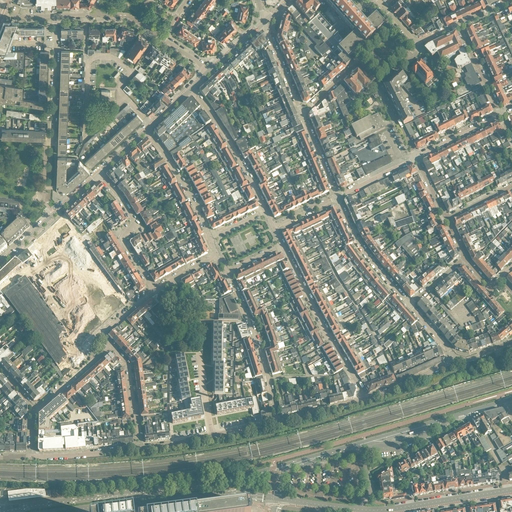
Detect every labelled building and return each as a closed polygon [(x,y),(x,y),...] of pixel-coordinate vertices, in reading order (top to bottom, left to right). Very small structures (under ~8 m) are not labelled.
[(89,8),(91,6),(91,5),(92,4),(92,3),(93,2),(90,0),(87,0),(87,1),(84,1),(84,0),(79,0),(79,6),(86,6),(87,7),(87,8),(87,9),(88,9),(89,9),(89,8)] [(208,0),(203,0),(202,3),(209,8),(211,10),(215,5),(213,3),(208,0)] [(301,3),(300,1),(299,1),(299,2),(296,5),(295,5),(309,20),(314,16),(310,13),(313,10),(312,9),(313,8),(315,11),(320,7),(313,0),(308,0),(307,1),(305,0),(304,0),(304,1),(301,3)] [(375,36),(374,35),(385,25),(376,15),(366,23),(366,24),(347,3),(349,0),(322,0),(328,6),(331,10),(335,14),(336,12),(353,31),(343,39),(338,34),(337,33),(334,35),(332,33),(332,32),(329,29),(332,27),(319,13),(307,24),(336,56),(340,61),(340,62),(345,68),(351,62),(350,61),(349,60),(348,58),(364,44),(365,45),(375,36)] [(402,6),(406,3),(404,3),(401,0),(398,0),(395,3),(393,5),(391,6),(395,11),(402,5),(402,6)] [(396,12),(401,17),(410,9),(407,6),(407,4),(409,4),(410,2),(408,0),(406,3),(402,6),(396,12)] [(459,8),(463,15),(467,13),(460,0),(459,0),(458,1),(461,7),(459,8)] [(460,0),(467,13),(472,11),(468,4),(466,5),(464,0),(460,0)] [(467,0),(468,4),(472,11),(476,9),(471,0),(467,0)] [(471,0),(476,9),(481,7),(477,0),(476,0),(475,0),(471,0)] [(209,8),(202,3),(198,7),(205,13),(209,8)] [(452,4),(458,17),(463,15),(459,8),(457,9),(454,3),(452,4)] [(248,6),(239,4),(238,7),(240,7),(238,12),(246,14),(247,13),(248,11),(247,10),(248,6)] [(441,17),(444,24),(449,22),(443,8),(442,6),(440,4),(438,5),(443,16),(441,17)] [(450,12),(454,19),(458,17),(452,4),(449,5),(452,11),(450,12)] [(195,12),(202,18),(204,15),(206,16),(207,14),(205,13),(198,7),(195,12)] [(443,8),(449,22),(454,19),(450,12),(448,13),(445,7),(443,8)] [(287,13),(300,26),(304,23),(292,8),(287,13)] [(410,9),(401,17),(408,24),(414,18),(416,17),(412,12),(414,10),(412,8),(410,9)] [(195,12),(193,11),(187,18),(198,26),(199,24),(199,21),(202,18),(195,12)] [(246,15),(246,14),(238,12),(237,18),(236,17),(236,20),(245,22),(246,18),(247,16),(246,15)] [(291,24),(292,21),(285,14),(282,17),(281,22),(291,24)] [(433,14),(430,15),(432,20),(436,27),(438,26),(439,26),(442,24),(438,15),(434,16),(433,14)] [(415,19),(409,25),(412,29),(422,20),(424,19),(423,17),(419,19),(417,21),(415,19)] [(412,29),(416,33),(422,27),(420,25),(423,23),(427,20),(426,18),(424,19),(422,20),(412,29)] [(229,25),(226,28),(232,34),(233,34),(235,33),(235,32),(235,31),(237,29),(236,29),(238,27),(232,20),(228,24),(229,25)] [(7,52),(13,35),(18,35),(18,34),(18,26),(18,27),(16,27),(19,21),(18,21),(13,21),(12,21),(9,21),(4,21),(0,30),(0,52),(2,53),(2,52),(7,52)] [(281,22),(279,27),(294,31),(295,28),(290,27),(291,24),(281,22)] [(422,27),(416,33),(418,35),(418,36),(419,36),(420,35),(426,32),(427,32),(434,29),(431,23),(426,27),(425,25),(422,27)] [(184,38),(189,31),(186,29),(187,27),(185,26),(183,25),(177,33),(180,36),(182,38),(183,37),(184,38)] [(324,44),(310,29),(306,25),(302,29),(304,30),(317,45),(320,48),(324,44)] [(468,34),(481,28),(480,25),(474,28),(473,26),(467,28),(466,30),(468,34)] [(279,27),(278,33),(287,35),(287,32),(293,34),(294,31),(279,27)] [(481,28),(468,34),(470,38),(480,34),(479,32),(484,30),(483,27),(481,28)] [(103,29),(101,29),(102,40),(107,40),(109,41),(109,40),(109,28),(103,28),(103,29)] [(119,31),(118,35),(122,36),(119,45),(121,45),(122,46),(122,45),(123,41),(125,37),(127,29),(122,28),(120,31),(119,31)] [(232,34),(226,28),(222,32),(228,38),(232,34)] [(127,29),(125,37),(129,38),(128,42),(128,43),(130,43),(136,35),(133,34),(133,31),(127,29)] [(220,29),(215,34),(223,42),(225,41),(228,38),(222,32),(220,29)] [(189,31),(184,38),(188,41),(193,34),(189,31)] [(480,34),(470,38),(472,43),(482,39),(486,37),(483,32),(480,34)] [(262,33),(249,45),(255,52),(261,50),(264,47),(267,44),(266,42),(263,34),(262,33)] [(279,46),(287,42),(289,41),(288,37),(286,37),(287,35),(278,33),(276,39),(279,46)] [(426,49),(426,50),(432,57),(437,66),(460,55),(461,57),(458,59),(455,63),(457,68),(462,68),(465,67),(471,64),(457,33),(456,34),(429,46),(426,49)] [(193,34),(188,41),(189,42),(189,43),(191,44),(192,44),(195,46),(201,38),(201,37),(199,36),(198,37),(193,34)] [(138,57),(146,46),(147,47),(147,46),(148,44),(149,44),(149,43),(138,36),(137,36),(138,36),(136,39),(136,38),(136,39),(128,50),(129,50),(125,56),(134,63),(138,57)] [(482,39),(472,43),(474,48),(488,41),(487,38),(483,41),(482,39)] [(480,50),(481,51),(483,55),(496,49),(501,46),(505,45),(503,40),(499,41),(500,44),(495,46),(489,49),(488,47),(483,49),(480,50)] [(478,52),(481,51),(480,50),(483,49),(483,47),(489,44),(488,41),(474,48),(476,51),(478,52)] [(287,42),(279,46),(280,48),(281,48),(282,50),(293,45),(292,43),(288,44),(287,42)] [(299,43),(297,43),(293,45),(282,50),(283,52),(282,53),(283,55),(291,52),(290,49),(297,46),(299,49),(301,48),(299,43)] [(322,57),(326,53),(329,50),(324,44),(320,48),(317,45),(314,48),(322,57)] [(152,45),(145,56),(151,60),(159,50),(158,49),(158,48),(156,47),(155,48),(152,45)] [(243,50),(249,56),(252,54),(255,57),(258,55),(254,51),(249,45),(243,50)] [(483,55),(485,60),(492,56),(496,55),(495,53),(497,51),(496,49),(483,55)] [(158,62),(164,53),(159,50),(151,60),(149,64),(151,66),(155,60),(158,62)] [(243,50),(238,55),(249,67),(251,65),(246,59),(249,56),(243,50)] [(259,58),(256,61),(257,64),(272,58),(270,51),(268,52),(259,56),(259,58)] [(286,60),(298,55),(296,53),(292,54),(291,52),(283,55),(284,58),(285,58),(286,60)] [(171,58),(164,53),(158,62),(161,65),(158,69),(162,71),(163,69),(166,65),(171,58)] [(376,54),(370,61),(376,66),(381,59),(376,54)] [(236,57),(232,60),(238,66),(239,65),(241,68),(243,65),(248,70),(250,68),(249,67),(238,55),(236,57)] [(298,57),(298,55),(286,60),(287,62),(286,63),(287,65),(295,61),(294,59),(298,57)] [(485,60),(487,64),(500,58),(499,55),(493,58),(492,56),(485,60)] [(336,56),(332,60),(342,71),(343,70),(346,68),(345,68),(340,62),(340,61),(336,56)] [(290,70),(308,62),(305,57),(303,58),(299,60),(301,62),(296,64),(295,61),(287,65),(288,67),(289,67),(290,70)] [(165,74),(174,66),(173,65),(175,61),(171,58),(166,65),(163,69),(166,70),(164,73),(165,74)] [(272,58),(257,64),(258,67),(266,64),(267,67),(275,64),(272,58)] [(487,64),(489,69),(496,66),(501,64),(500,61),(502,60),(500,58),(487,64)] [(0,66),(11,67),(24,68),(24,59),(11,59),(10,61),(1,61),(0,61),(0,66)] [(232,60),(228,64),(234,71),(235,70),(238,73),(239,71),(242,74),(243,73),(241,69),(238,66),(232,60)] [(332,60),(330,62),(333,65),(331,66),(338,74),(339,74),(340,73),(340,72),(342,71),(332,60)] [(413,68),(411,70),(416,75),(416,74),(428,87),(432,84),(436,81),(437,82),(439,81),(437,80),(437,79),(426,66),(421,61),(420,62),(419,62),(413,67),(413,68)] [(308,62),(290,70),(291,72),(290,72),(291,75),(300,71),(299,69),(302,67),(302,68),(307,66),(309,65),(308,62)] [(137,63),(134,68),(139,71),(142,73),(145,69),(137,63)] [(224,67),(224,68),(230,74),(231,73),(236,78),(238,77),(237,73),(234,71),(228,64),(224,67)] [(262,76),(277,69),(275,64),(267,67),(268,69),(260,72),(262,76)] [(329,64),(325,68),(334,77),(336,76),(338,75),(338,74),(331,66),(329,64)] [(467,78),(465,80),(467,85),(470,85),(471,88),(477,85),(479,89),(482,87),(471,64),(465,67),(468,73),(465,75),(467,78)] [(489,69),(491,74),(505,67),(504,65),(497,68),(496,66),(489,69)] [(491,74),(493,78),(501,75),(509,71),(507,66),(505,67),(491,74)] [(179,67),(177,69),(179,71),(185,78),(190,74),(189,74),(190,73),(189,72),(188,70),(187,71),(184,67),(181,70),(179,67)] [(334,77),(325,68),(325,67),(323,68),(327,73),(326,74),(331,81),(333,79),(334,77)] [(224,68),(220,71),(229,82),(230,85),(232,90),(236,88),(234,82),(228,76),(229,74),(230,74),(224,68)] [(279,73),(277,69),(262,76),(257,78),(256,79),(257,81),(262,79),(269,76),(270,77),(279,73)] [(493,78),(496,83),(499,81),(503,79),(502,77),(511,72),(511,69),(509,71),(501,75),(493,78)] [(306,70),(292,76),(294,80),(294,81),(302,78),(301,77),(301,76),(307,73),(306,70)] [(317,72),(318,73),(327,84),(329,83),(331,81),(326,74),(324,76),(319,70),(317,72)] [(142,73),(139,71),(135,76),(139,80),(144,75),(142,73)] [(175,72),(173,73),(181,82),(182,81),(182,80),(185,78),(179,71),(177,74),(175,72)] [(216,75),(222,81),(223,81),(224,81),(226,83),(229,89),(230,91),(231,94),(234,93),(232,90),(230,85),(229,82),(220,71),(216,75)] [(343,108),(344,107),(349,103),(349,100),(347,97),(347,94),(348,92),(351,93),(351,92),(356,97),(361,92),(362,93),(363,93),(364,93),(366,93),(366,91),(366,90),(366,89),(365,88),(370,84),(358,71),(332,94),(334,96),(339,107),(340,109),(343,108)] [(386,87),(385,87),(390,97),(394,104),(404,124),(413,120),(402,99),(400,96),(397,88),(401,84),(403,83),(407,79),(401,72),(400,71),(400,72),(398,74),(394,77),(388,83),(388,85),(385,87),(386,87)] [(173,73),(169,77),(171,79),(176,86),(179,83),(180,83),(181,82),(173,73)] [(260,88),(273,82),(281,79),(279,73),(270,77),(270,78),(269,78),(270,80),(259,85),(260,88)] [(327,84),(318,73),(315,75),(320,80),(318,81),(324,87),(325,87),(326,86),(326,85),(327,84)] [(216,75),(213,78),(222,88),(223,91),(224,94),(226,97),(228,96),(226,93),(227,92),(225,89),(224,87),(220,82),(221,81),(222,81),(216,75)] [(140,80),(139,80),(135,76),(131,80),(136,85),(140,80)] [(302,78),(294,81),(296,86),(310,80),(309,77),(302,80),(302,78)] [(213,78),(208,82),(219,95),(222,93),(223,94),(224,94),(223,91),(222,88),(213,78)] [(310,80),(296,86),(298,91),(306,88),(305,86),(317,81),(315,78),(312,79),(310,80)] [(503,79),(499,81),(496,83),(493,84),(492,86),(494,89),(511,81),(510,79),(507,80),(506,78),(503,79)] [(166,80),(164,82),(172,90),(173,89),(174,89),(173,88),(176,86),(171,79),(168,82),(166,80)] [(283,84),(281,79),(273,82),(274,85),(262,90),(263,93),(269,90),(283,84)] [(162,81),(161,82),(164,85),(162,87),(163,89),(162,91),(166,95),(170,91),(171,91),(172,90),(164,82),(163,80),(162,81)] [(511,84),(511,81),(494,89),(496,94),(503,90),(502,88),(509,85),(511,84)] [(219,95),(208,82),(204,86),(213,97),(215,95),(217,97),(219,95)] [(403,83),(401,84),(402,85),(410,94),(411,93),(412,95),(412,96),(416,94),(416,95),(418,94),(412,82),(407,84),(406,86),(404,83),(403,83)] [(0,95),(22,99),(22,87),(11,85),(0,83),(0,95)] [(286,90),(283,84),(269,90),(270,93),(277,90),(278,93),(286,90)] [(207,95),(214,103),(216,102),(215,99),(213,97),(204,86),(200,90),(199,92),(200,92),(205,97),(207,95)] [(496,94),(498,98),(505,95),(508,94),(507,91),(511,90),(511,89),(511,86),(510,87),(503,90),(496,94)] [(159,88),(154,93),(165,103),(170,98),(166,95),(162,91),(159,88)] [(306,88),(298,91),(300,96),(310,92),(314,90),(313,88),(307,90),(306,88)] [(286,90),(278,93),(280,99),(288,95),(286,90)] [(306,103),(310,100),(308,96),(312,95),(310,92),(300,96),(303,102),(306,103)] [(154,93),(151,95),(156,100),(154,102),(160,107),(165,103),(154,93)] [(336,109),(339,107),(334,96),(332,94),(326,99),(328,106),(329,107),(330,111),(334,110),(331,103),(333,102),(336,109)] [(483,94),(480,96),(481,97),(489,114),(492,113),(493,111),(490,105),(488,106),(483,94)] [(511,94),(506,97),(505,95),(498,98),(500,103),(511,97),(511,94)] [(0,101),(23,105),(23,99),(22,99),(0,95),(0,101)] [(290,99),(288,95),(280,99),(271,103),(272,105),(281,101),(282,102),(290,99)] [(145,97),(143,100),(145,102),(155,112),(160,107),(154,102),(152,104),(145,97)] [(481,97),(477,98),(479,102),(480,102),(483,109),(481,110),(484,116),(485,116),(489,114),(481,97)] [(504,107),(510,104),(508,102),(511,100),(511,97),(500,103),(502,106),(504,107)] [(191,98),(187,102),(195,112),(197,114),(202,111),(200,108),(194,100),(192,98),(191,98)] [(23,99),(23,105),(45,108),(45,103),(23,99)] [(275,110),(291,103),(290,99),(282,102),(282,104),(275,107),(262,113),(263,115),(266,114),(275,110)] [(145,102),(140,107),(144,112),(148,116),(149,117),(150,117),(149,117),(150,116),(155,112),(145,102)] [(189,113),(190,115),(195,112),(187,102),(183,105),(189,113)] [(210,105),(215,111),(218,108),(216,102),(214,103),(210,105)] [(285,110),(286,111),(293,108),(291,103),(275,110),(276,113),(285,109),(285,110)] [(476,104),(474,106),(477,112),(480,119),(481,118),(482,118),(483,117),(484,116),(481,110),(479,111),(476,104)] [(190,115),(189,113),(183,105),(177,110),(186,120),(186,119),(191,125),(195,122),(191,116),(190,115)] [(468,105),(465,106),(468,112),(466,113),(468,116),(469,119),(470,122),(472,123),(475,121),(469,108),(468,106),(468,105)] [(318,106),(308,115),(310,120),(324,114),(326,113),(330,111),(329,107),(320,111),(318,106)] [(469,108),(475,121),(480,119),(477,112),(474,106),(470,107),(469,108)] [(238,139),(233,128),(224,107),(221,109),(216,113),(234,141),(238,139)] [(465,122),(469,119),(468,116),(466,112),(464,109),(462,110),(461,107),(458,108),(461,115),(465,122)] [(282,114),(277,116),(278,119),(280,118),(295,112),(293,108),(286,111),(282,113),(282,114)] [(456,109),(454,111),(460,124),(465,122),(458,108),(456,109)] [(7,110),(6,116),(10,117),(21,118),(22,112),(7,110)] [(187,129),(174,141),(180,148),(181,150),(186,147),(184,144),(190,140),(189,138),(193,135),(201,129),(195,122),(191,125),(186,119),(186,120),(177,110),(173,114),(182,123),(187,129)] [(199,117),(206,126),(211,122),(202,111),(197,114),(199,117)] [(456,126),(460,124),(454,111),(451,112),(454,118),(452,119),(456,126)] [(297,116),(295,112),(280,118),(281,121),(288,118),(289,119),(297,116)] [(370,116),(351,126),(357,138),(359,136),(361,140),(385,128),(378,113),(371,117),(370,116)] [(139,124),(143,121),(137,114),(133,118),(139,124)] [(174,131),(169,136),(174,141),(187,129),(182,123),(173,114),(169,118),(178,128),(174,131)] [(324,114),(310,120),(312,125),(313,126),(321,123),(320,123),(320,122),(319,119),(326,117),(324,114)] [(451,128),(456,126),(452,119),(450,120),(447,114),(445,115),(451,128)] [(447,131),(451,128),(445,115),(442,116),(443,118),(441,119),(443,124),(447,131)] [(281,123),(280,123),(281,125),(282,127),(291,123),(291,124),(291,125),(299,122),(299,121),(297,116),(289,119),(281,123)] [(199,117),(194,120),(195,122),(201,129),(206,126),(199,117)] [(135,128),(139,124),(133,118),(129,121),(135,128)] [(165,122),(174,131),(178,128),(169,118),(165,122)] [(442,133),(447,131),(443,124),(441,125),(438,118),(436,120),(442,133)] [(431,122),(436,132),(438,135),(442,133),(436,120),(431,122)] [(125,125),(131,132),(135,128),(129,121),(125,125)] [(321,123),(313,126),(313,127),(315,131),(330,125),(331,125),(334,124),(333,121),(322,125),(321,123),(321,122),(320,123),(321,123)] [(165,122),(161,126),(167,133),(169,136),(174,131),(165,122)] [(289,128),(284,130),(285,131),(286,133),(301,126),(299,122),(291,125),(288,127),(289,128)] [(418,150),(422,148),(414,133),(411,126),(409,123),(405,126),(411,137),(413,136),(416,142),(414,143),(417,149),(418,150)] [(497,124),(493,126),(497,132),(496,133),(501,142),(507,139),(499,124),(497,124)] [(127,135),(131,132),(125,125),(121,129),(127,135)] [(202,134),(200,136),(202,138),(208,134),(208,135),(216,130),(212,125),(201,132),(202,134)] [(331,128),(330,125),(315,131),(317,137),(325,134),(324,131),(331,128)] [(171,145),(172,147),(168,151),(170,154),(180,148),(174,141),(169,136),(167,133),(161,126),(157,129),(167,141),(169,142),(171,145)] [(286,133),(274,138),(275,141),(280,139),(293,133),(294,134),(295,134),(296,135),(303,132),(303,131),(302,128),(301,126),(286,133)] [(494,134),(496,133),(497,132),(493,126),(489,128),(496,142),(498,141),(497,140),(494,134)] [(431,127),(429,128),(435,141),(439,140),(439,139),(439,138),(438,135),(436,132),(434,133),(431,127)] [(431,144),(435,141),(429,128),(426,130),(428,133),(426,133),(427,137),(431,144)] [(489,128),(484,130),(487,137),(490,136),(493,142),(494,144),(496,143),(496,142),(489,128)] [(117,132),(123,139),(127,135),(121,129),(117,132)] [(167,141),(157,129),(155,131),(154,133),(163,145),(167,141)] [(349,129),(346,130),(343,132),(344,134),(345,138),(350,136),(351,135),(349,129)] [(209,140),(218,134),(216,130),(208,135),(206,136),(209,140)] [(485,138),(487,137),(484,130),(480,132),(486,145),(488,150),(491,149),(489,144),(485,138)] [(425,138),(423,139),(426,146),(431,144),(427,137),(426,133),(424,131),(422,132),(425,138)] [(119,143),(123,139),(117,132),(113,136),(119,143)] [(292,142),(296,140),(305,136),(303,132),(296,135),(297,137),(291,139),(292,141),(292,142)] [(325,134),(317,137),(320,142),(336,135),(335,132),(326,136),(325,134)] [(484,147),(486,145),(480,132),(475,135),(479,141),(480,141),(484,147)] [(209,140),(206,142),(208,146),(214,143),(214,144),(218,141),(217,140),(221,138),(218,134),(209,140)] [(336,135),(320,142),(322,147),(329,144),(329,143),(336,140),(336,138),(338,138),(337,134),(336,135)] [(418,134),(415,135),(422,148),(426,146),(423,139),(421,140),(418,134)] [(375,142),(380,140),(377,135),(369,139),(371,144),(375,142)] [(470,137),(477,150),(480,149),(476,143),(479,141),(475,135),(470,137)] [(109,140),(115,146),(119,143),(113,136),(109,140)] [(238,139),(236,140),(238,143),(236,144),(240,151),(242,155),(249,151),(256,147),(254,145),(249,148),(245,140),(245,139),(243,137),(242,138),(241,138),(238,139)] [(470,137),(466,139),(469,146),(471,145),(474,151),(477,150),(470,137)] [(214,144),(212,145),(215,149),(224,143),(221,139),(221,138),(217,140),(218,141),(214,144)] [(148,150),(153,157),(154,158),(159,156),(147,140),(146,139),(142,143),(148,150)] [(469,146),(466,139),(461,141),(463,145),(461,146),(463,149),(465,148),(468,155),(472,153),(473,153),(469,146)] [(111,150),(115,146),(109,140),(105,144),(111,150)] [(297,144),(299,148),(309,144),(307,140),(297,144)] [(371,144),(370,145),(372,150),(377,148),(381,146),(383,151),(385,150),(380,140),(375,142),(371,144)] [(330,147),(329,144),(322,147),(324,153),(340,146),(345,144),(343,141),(330,147)] [(461,141),(455,145),(458,152),(460,155),(462,154),(464,157),(466,156),(463,149),(461,146),(463,145),(461,141)] [(148,150),(142,143),(137,147),(146,156),(147,157),(149,155),(152,158),(153,157),(148,150)] [(224,143),(215,149),(217,153),(220,152),(227,147),(224,143)] [(101,147),(107,154),(111,150),(105,144),(101,147)] [(310,148),(309,144),(299,148),(301,152),(310,148)] [(456,153),(458,152),(455,145),(450,147),(457,160),(459,164),(462,163),(459,159),(456,153)] [(340,146),(324,153),(327,160),(335,156),(333,153),(342,150),(340,146)] [(103,157),(107,154),(101,147),(97,151),(103,157)] [(459,164),(457,160),(450,147),(446,149),(449,156),(451,160),(453,159),(457,167),(460,165),(459,164)] [(128,156),(130,158),(134,163),(137,166),(138,167),(136,169),(140,174),(146,170),(147,169),(148,168),(149,168),(145,164),(146,162),(144,159),(146,157),(144,156),(137,148),(128,156)] [(181,150),(180,148),(170,154),(172,157),(182,152),(182,151),(181,150)] [(227,148),(218,154),(220,158),(230,153),(227,148)] [(301,152),(302,157),(312,152),(310,148),(301,152)] [(446,149),(441,151),(448,165),(451,163),(448,157),(449,156),(446,149)] [(249,151),(242,155),(245,159),(246,158),(254,154),(256,153),(254,150),(250,153),(249,151)] [(93,155),(99,161),(103,157),(97,151),(93,155)] [(438,153),(437,154),(440,161),(442,160),(446,166),(448,165),(441,151),(440,152),(438,153)] [(182,152),(172,157),(175,162),(181,158),(184,156),(182,152)] [(312,152),(302,157),(304,161),(307,160),(314,157),(314,156),(312,152)] [(230,153),(220,158),(222,162),(225,161),(229,159),(233,158),(232,157),(230,153)] [(254,154),(246,158),(246,159),(247,159),(248,159),(250,163),(259,158),(257,154),(254,155),(254,154)] [(437,154),(433,156),(439,169),(441,173),(443,172),(441,168),(442,168),(438,162),(440,161),(437,154)] [(479,162),(486,159),(484,156),(481,157),(479,154),(476,155),(479,162)] [(95,165),(99,161),(93,155),(89,158),(95,165)] [(428,158),(431,165),(433,164),(436,170),(439,169),(433,156),(432,156),(428,158)] [(67,161),(67,157),(57,157),(56,188),(56,189),(56,190),(57,190),(57,191),(58,192),(58,193),(59,193),(60,194),(61,194),(62,194),(63,194),(64,194),(65,194),(66,194),(67,193),(90,172),(82,163),(80,161),(79,161),(80,162),(78,163),(80,164),(77,167),(80,170),(67,182),(66,181),(65,181),(65,161),(67,161)] [(175,162),(178,167),(187,161),(185,157),(182,158),(181,158),(175,162)] [(259,158),(250,163),(252,167),(262,162),(264,161),(262,157),(259,158)] [(304,163),(302,164),(303,168),(306,166),(316,162),(314,157),(307,160),(303,162),(304,163)] [(328,161),(329,166),(344,160),(343,157),(336,160),(335,158),(328,161)] [(89,158),(85,162),(91,168),(95,165),(89,158)] [(126,169),(130,173),(134,169),(127,161),(128,161),(125,158),(120,163),(126,169)] [(225,162),(223,163),(225,167),(235,162),(233,158),(229,159),(225,161),(225,162)] [(432,171),(433,174),(434,175),(436,174),(431,165),(428,158),(424,160),(423,162),(428,172),(431,171),(432,171)] [(156,161),(151,164),(152,166),(155,171),(165,164),(162,160),(157,163),(156,161)] [(329,166),(331,170),(339,167),(338,165),(345,163),(344,160),(329,166)] [(187,161),(178,167),(181,171),(187,166),(190,165),(187,161)] [(235,162),(225,167),(228,172),(231,170),(238,166),(235,162)] [(264,166),(262,162),(252,167),(255,171),(264,166)] [(132,175),(130,173),(127,176),(126,174),(123,171),(126,169),(120,163),(116,167),(126,179),(127,179),(128,178),(132,175)] [(268,173),(268,174),(273,171),(279,168),(280,167),(282,166),(281,166),(279,164),(278,164),(278,163),(277,164),(271,167),(272,170),(268,172),(268,173)] [(185,169),(187,173),(197,168),(194,164),(192,165),(185,169)] [(339,167),(331,170),(333,174),(344,170),(347,169),(352,166),(351,164),(346,166),(343,167),(343,165),(339,167)] [(157,176),(168,169),(166,165),(159,169),(160,171),(156,174),(157,176)] [(266,170),(264,166),(255,171),(257,175),(266,170)] [(308,170),(310,174),(320,170),(318,166),(308,170)] [(344,170),(333,174),(335,179),(342,175),(342,174),(353,169),(352,166),(347,169),(344,170)] [(413,166),(408,168),(411,176),(413,175),(414,176),(418,174),(418,175),(414,166),(413,166)] [(116,167),(111,172),(118,179),(119,181),(122,178),(124,181),(126,179),(116,167)] [(230,177),(240,171),(238,167),(228,173),(230,177)] [(187,173),(190,178),(193,176),(194,177),(197,175),(197,174),(199,172),(197,168),(187,173)] [(408,168),(403,171),(406,178),(408,177),(411,183),(414,182),(420,193),(426,190),(419,176),(412,179),(411,176),(408,168)] [(485,168),(482,169),(486,178),(490,185),(495,183),(492,176),(489,177),(485,168)] [(142,187),(144,189),(147,193),(148,192),(146,188),(144,184),(142,180),(145,178),(150,175),(148,171),(147,169),(146,170),(140,174),(134,177),(135,179),(137,181),(138,182),(140,185),(142,187)] [(168,169),(157,176),(158,178),(163,175),(164,177),(167,175),(168,176),(171,174),(168,169)] [(362,169),(356,171),(360,179),(366,176),(362,169)] [(502,176),(499,177),(503,185),(508,182),(504,175),(501,169),(498,170),(502,176)] [(268,174),(266,170),(257,175),(259,179),(268,174)] [(310,174),(311,178),(321,174),(320,170),(310,174)] [(243,176),(240,171),(230,177),(232,181),(235,180),(239,178),(243,176)] [(409,184),(406,178),(403,171),(397,174),(401,181),(404,179),(407,185),(409,190),(412,189),(409,184)] [(111,172),(106,176),(115,185),(118,183),(116,181),(118,179),(111,172)] [(480,190),(481,190),(485,188),(478,174),(477,172),(475,173),(476,176),(479,182),(477,183),(480,190)] [(498,187),(503,185),(499,177),(497,179),(494,172),(491,174),(492,176),(495,183),(498,187)] [(193,176),(190,178),(193,183),(202,177),(200,173),(197,175),(194,177),(193,176)] [(478,174),(485,188),(490,185),(486,178),(484,180),(481,173),(478,174)] [(164,178),(162,180),(164,184),(174,178),(171,174),(168,176),(167,175),(164,177),(164,178)] [(268,174),(259,179),(261,183),(260,184),(268,180),(270,178),(268,174)] [(311,178),(313,182),(323,178),(321,174),(311,178)] [(337,183),(344,180),(346,179),(351,177),(349,174),(343,177),(342,175),(335,179),(337,183)] [(401,181),(397,174),(392,176),(394,181),(393,182),(394,185),(399,183),(401,182),(401,181)] [(434,175),(430,177),(435,185),(440,182),(438,178),(436,174),(434,175)] [(233,188),(245,181),(243,176),(239,178),(235,180),(237,183),(232,185),(233,188)] [(205,181),(202,177),(193,183),(195,187),(202,183),(205,181)] [(346,179),(344,180),(337,183),(338,187),(340,187),(341,189),(353,182),(352,179),(352,180),(351,177),(346,179)] [(124,182),(117,188),(121,192),(127,186),(125,185),(130,180),(128,178),(127,179),(124,182)] [(170,187),(177,183),(174,178),(164,184),(167,188),(170,187)] [(313,182),(315,186),(325,182),(323,178),(313,182)] [(388,178),(382,181),(385,189),(392,186),(388,178)] [(471,178),(468,179),(475,193),(480,191),(480,190),(477,183),(474,185),(471,178)] [(471,195),(475,193),(468,179),(466,181),(469,187),(467,188),(470,195),(471,195)] [(260,185),(259,185),(261,190),(268,187),(268,186),(272,183),(270,180),(268,181),(268,180),(260,184),(260,185)] [(248,185),(245,181),(233,188),(234,190),(239,187),(240,189),(248,185)] [(110,208),(112,206),(116,202),(117,202),(114,199),(99,182),(95,187),(100,192),(102,190),(106,194),(105,195),(111,202),(104,207),(107,211),(110,208)] [(203,184),(196,187),(198,192),(200,191),(200,190),(203,189),(208,187),(205,182),(203,184)] [(168,194),(179,188),(177,183),(170,187),(171,190),(167,192),(168,194)] [(461,183),(459,184),(466,198),(470,196),(470,195),(467,188),(465,190),(461,183)] [(268,187),(261,190),(263,194),(269,191),(268,189),(275,186),(274,184),(268,187)] [(460,200),(466,198),(459,184),(456,186),(459,192),(457,193),(460,200)] [(127,186),(121,192),(124,195),(135,188),(133,185),(129,188),(127,186)] [(248,192),(251,191),(248,186),(241,189),(243,193),(244,192),(246,196),(249,195),(248,192)] [(373,186),(364,191),(367,197),(377,193),(373,186)] [(95,187),(89,191),(95,198),(96,199),(98,197),(100,199),(103,196),(100,192),(95,187)] [(200,191),(198,192),(201,197),(204,195),(204,194),(207,193),(210,191),(208,187),(203,189),(200,190),(200,191)] [(320,193),(318,194),(319,196),(329,192),(327,187),(320,190),(321,192),(320,193)] [(124,195),(126,199),(127,200),(134,195),(133,195),(132,193),(137,190),(135,188),(124,195)] [(179,188),(168,194),(169,196),(171,195),(174,194),(175,196),(175,197),(182,193),(182,192),(179,188)] [(307,202),(312,200),(309,194),(307,188),(302,190),(307,202)] [(263,194),(265,198),(274,194),(272,190),(269,191),(263,194)] [(293,195),(290,196),(296,208),(301,205),(307,202),(302,190),(297,193),(299,197),(298,198),(297,198),(295,199),(293,195)] [(102,210),(97,205),(98,204),(94,200),(95,198),(89,191),(85,196),(91,202),(93,204),(98,210),(102,214),(105,212),(103,210),(102,210)] [(254,199),(251,191),(248,192),(249,195),(246,196),(249,201),(254,199)] [(312,200),(319,196),(318,194),(317,191),(310,194),(309,194),(312,200)] [(420,198),(414,201),(415,204),(422,200),(429,196),(427,191),(419,195),(420,198)] [(134,195),(127,200),(129,204),(141,196),(143,195),(142,192),(134,197),(134,195)] [(204,195),(201,197),(203,202),(206,201),(205,200),(208,198),(208,199),(213,196),(210,192),(207,194),(207,193),(204,194),(204,195)] [(456,192),(454,194),(456,199),(454,200),(458,207),(463,205),(460,200),(457,193),(456,192)] [(172,202),(173,204),(185,197),(182,193),(175,197),(177,199),(174,200),(172,202)] [(277,198),(274,194),(265,198),(267,203),(274,200),(277,198)] [(506,194),(502,196),(505,203),(507,202),(510,208),(511,207),(506,194)] [(358,202),(354,195),(346,199),(345,202),(347,207),(358,202)] [(398,205),(406,201),(403,195),(395,199),(398,205)] [(85,196),(80,200),(86,206),(92,212),(93,211),(95,213),(98,210),(93,204),(91,205),(90,203),(91,202),(85,196)] [(141,196),(129,204),(132,207),(132,208),(139,204),(138,203),(138,202),(143,199),(141,196)] [(203,202),(205,205),(205,206),(212,202),(215,201),(213,196),(208,199),(208,198),(205,200),(206,201),(203,202)] [(289,202),(288,203),(288,204),(291,210),(296,208),(290,196),(287,197),(289,202)] [(432,202),(429,196),(422,200),(424,203),(420,205),(421,207),(432,202)] [(449,196),(446,197),(453,210),(458,207),(454,200),(452,201),(449,196)] [(505,203),(502,196),(498,198),(504,211),(506,214),(510,212),(505,203)] [(180,205),(187,202),(185,197),(173,204),(174,206),(179,203),(180,205)] [(275,202),(274,200),(267,203),(269,207),(285,199),(284,197),(280,199),(275,202)] [(444,197),(441,198),(448,211),(449,212),(453,210),(446,197),(444,198),(444,197)] [(503,215),(506,214),(504,211),(498,198),(494,200),(499,211),(500,213),(502,212),(503,215)] [(269,207),(271,211),(278,208),(277,206),(282,203),(286,201),(285,199),(269,207)] [(77,203),(89,216),(91,214),(85,208),(86,206),(80,200),(77,203)] [(358,202),(347,207),(349,211),(364,204),(364,203),(362,203),(360,200),(358,202)] [(499,211),(494,200),(490,202),(496,215),(498,214),(497,212),(499,211)] [(139,204),(132,208),(134,212),(146,205),(148,203),(149,202),(146,201),(144,202),(140,205),(139,204)] [(116,202),(112,206),(110,208),(111,209),(108,211),(106,212),(108,215),(108,214),(119,208),(116,202)] [(178,213),(190,207),(187,202),(180,206),(182,208),(177,211),(178,213)] [(248,206),(251,211),(258,208),(258,207),(256,202),(253,204),(248,206)] [(418,209),(416,210),(417,212),(419,212),(423,210),(424,212),(428,210),(428,211),(435,208),(432,202),(421,207),(418,209)] [(490,202),(486,204),(489,211),(492,216),(494,215),(494,216),(496,215),(490,202)] [(77,203),(72,207),(75,210),(76,209),(79,213),(81,211),(87,218),(89,216),(77,203)] [(242,203),(241,204),(244,211),(245,210),(246,213),(251,211),(248,206),(247,204),(244,205),(242,203)] [(282,206),(280,206),(282,209),(284,213),(291,210),(288,204),(285,206),(284,203),(282,205),(282,206)] [(364,204),(349,211),(351,215),(358,212),(357,210),(367,206),(365,203),(364,204)] [(206,206),(202,208),(205,214),(209,212),(208,210),(211,209),(210,207),(211,206),(210,204),(206,206)] [(238,208),(237,209),(241,216),(246,213),(245,210),(244,211),(241,204),(236,206),(238,208)] [(486,204),(482,206),(488,219),(491,217),(488,211),(489,211),(486,204)] [(146,205),(134,212),(136,215),(138,215),(139,214),(143,212),(142,210),(147,207),(146,205)] [(235,205),(230,208),(234,215),(235,215),(236,218),(241,216),(237,209),(235,205)] [(144,212),(143,212),(139,214),(142,219),(158,209),(157,206),(147,212),(146,211),(144,212)] [(482,206),(478,208),(483,218),(484,221),(486,220),(488,219),(482,206)] [(72,207),(68,211),(75,217),(81,223),(83,222),(77,215),(79,213),(76,209),(75,210),(72,207)] [(192,211),(190,207),(178,213),(179,215),(182,213),(182,214),(184,212),(185,215),(185,216),(192,212),(192,211)] [(119,208),(108,214),(109,217),(114,214),(115,216),(122,212),(119,208)] [(211,209),(208,210),(209,212),(205,214),(207,219),(214,216),(211,210),(212,210),(212,208),(211,209)] [(230,208),(228,209),(230,212),(228,213),(232,221),(236,218),(235,215),(234,215),(230,208)] [(278,208),(271,211),(274,218),(275,218),(284,213),(282,209),(279,210),(278,208)] [(336,208),(326,212),(327,215),(330,213),(332,216),(338,213),(336,208)] [(426,215),(422,217),(424,220),(433,215),(436,213),(435,213),(436,212),(436,211),(435,208),(428,211),(429,214),(426,215)] [(483,218),(478,208),(474,210),(481,223),(483,222),(481,218),(483,218)] [(159,211),(158,209),(142,219),(145,223),(151,219),(150,217),(159,211)] [(358,212),(351,215),(353,219),(369,212),(368,209),(359,213),(358,212)] [(474,210),(470,212),(474,219),(476,218),(479,224),(480,226),(482,225),(481,223),(474,210)] [(78,225),(81,223),(68,211),(65,214),(71,221),(73,219),(78,225)] [(226,211),(222,213),(225,220),(224,220),(226,223),(231,221),(232,221),(228,213),(227,214),(226,211)] [(124,216),(122,212),(115,216),(116,218),(107,223),(109,225),(124,216)] [(181,220),(182,222),(195,216),(192,212),(185,216),(186,217),(181,220)] [(326,212),(319,216),(321,221),(326,219),(329,218),(327,215),(326,212)] [(355,224),(357,227),(364,222),(363,220),(362,220),(361,219),(367,216),(367,217),(371,216),(369,212),(353,219),(355,224)] [(473,227),(475,226),(472,220),(474,219),(470,212),(467,214),(473,227)] [(222,213),(217,215),(219,220),(222,226),(226,223),(224,220),(225,220),(222,213)] [(333,219),(329,221),(330,224),(331,223),(341,219),(338,213),(332,216),(333,219)] [(382,223),(388,220),(393,218),(391,213),(381,218),(381,220),(382,223)] [(152,220),(151,219),(145,223),(147,227),(149,226),(155,222),(162,217),(160,214),(152,220)] [(467,214),(463,216),(466,223),(468,222),(471,228),(473,227),(467,214)] [(4,234),(2,236),(1,237),(9,246),(29,228),(22,220),(24,218),(21,215),(16,220),(17,221),(4,233),(4,234)] [(421,222),(418,222),(420,225),(422,224),(422,225),(428,222),(429,224),(436,221),(436,220),(435,220),(436,219),(435,218),(434,218),(433,215),(424,220),(421,222)] [(100,216),(86,229),(90,233),(104,220),(100,216)] [(112,230),(114,228),(113,226),(119,223),(120,225),(127,220),(124,216),(109,225),(112,230)] [(197,221),(195,216),(182,222),(183,224),(186,223),(187,223),(189,222),(190,224),(197,221)] [(323,225),(321,221),(319,216),(314,218),(318,227),(323,225)] [(466,223),(463,216),(459,218),(465,231),(467,235),(469,234),(467,230),(464,224),(466,223)] [(314,218),(310,220),(309,221),(308,221),(303,223),(308,232),(312,230),(310,227),(311,226),(312,226),(314,229),(318,227),(314,218)] [(467,235),(465,231),(459,218),(453,221),(461,238),(467,235)] [(152,231),(153,230),(165,222),(163,219),(156,224),(155,222),(149,226),(152,231)] [(343,223),(341,219),(331,223),(333,227),(343,223)] [(58,226),(77,256),(85,251),(83,249),(68,224),(64,220),(58,226)] [(214,223),(210,225),(212,229),(213,230),(217,228),(222,226),(219,220),(214,223)] [(429,227),(424,230),(426,233),(428,232),(439,226),(437,224),(438,223),(437,222),(436,222),(436,221),(429,224),(429,225),(428,225),(429,227)] [(165,222),(153,230),(155,232),(154,234),(175,238),(172,234),(171,231),(165,235),(161,229),(167,225),(166,223),(166,222),(165,222)] [(186,230),(187,232),(199,226),(197,222),(190,225),(191,227),(189,228),(186,230)] [(364,222),(357,227),(360,234),(374,227),(375,226),(373,222),(366,225),(364,222)] [(299,225),(302,231),(303,233),(304,234),(308,232),(303,223),(299,225)] [(335,231),(344,227),(343,223),(333,227),(335,231)] [(302,231),(299,225),(292,229),(293,232),(294,234),(302,231)] [(438,232),(439,233),(446,229),(444,226),(442,227),(442,225),(442,226),(439,227),(439,226),(428,232),(429,234),(432,233),(437,230),(438,232)] [(335,231),(337,235),(346,231),(344,227),(335,231)] [(374,227),(360,234),(364,240),(371,237),(369,235),(370,234),(369,233),(375,230),(374,227)] [(292,229),(282,233),(286,241),(293,238),(291,233),(293,232),(292,229)] [(431,244),(449,235),(446,229),(439,233),(440,236),(429,241),(431,244)] [(194,234),(196,237),(195,238),(196,240),(202,238),(201,236),(203,234),(202,231),(194,234)] [(335,239),(331,241),(332,243),(336,241),(348,235),(346,231),(337,235),(338,237),(335,239)] [(112,233),(100,241),(102,243),(104,242),(105,243),(114,238),(114,237),(114,236),(113,235),(112,233)] [(402,246),(413,237),(414,237),(412,233),(406,237),(404,237),(397,242),(396,243),(400,247),(402,246)] [(154,235),(151,236),(156,244),(160,242),(159,240),(163,238),(163,239),(165,239),(166,238),(168,242),(175,238),(154,234),(154,235)] [(146,237),(149,243),(150,243),(151,243),(154,247),(154,246),(156,248),(158,247),(156,244),(151,236),(150,235),(146,237)] [(337,245),(350,239),(348,235),(336,241),(337,245)] [(364,240),(367,246),(375,242),(379,240),(379,239),(383,237),(381,235),(378,237),(373,240),(371,237),(364,240)] [(449,235),(435,242),(436,245),(443,242),(444,244),(451,241),(449,235)] [(462,239),(464,243),(476,237),(475,235),(469,238),(468,236),(462,239)] [(480,235),(476,237),(464,243),(466,247),(472,244),(471,242),(477,239),(481,237),(480,235)] [(140,236),(136,238),(142,247),(144,246),(146,251),(148,249),(142,238),(140,236)] [(149,243),(146,237),(145,236),(142,238),(148,249),(150,252),(152,250),(148,243),(149,243)] [(14,261),(0,273),(0,276),(6,282),(11,278),(20,269),(25,265),(41,253),(42,254),(47,261),(57,253),(58,252),(46,237),(36,245),(35,245),(14,261)] [(296,237),(294,238),(293,238),(286,241),(288,245),(298,241),(296,237)] [(407,253),(417,244),(413,237),(402,246),(407,253)] [(103,246),(105,249),(117,241),(116,240),(116,239),(115,238),(114,238),(105,243),(106,245),(103,246)] [(136,238),(133,240),(143,256),(145,255),(141,248),(142,247),(136,238)] [(204,243),(202,238),(196,240),(191,243),(194,248),(197,247),(204,243)] [(340,249),(344,247),(350,245),(352,243),(350,239),(337,245),(340,249)] [(143,256),(133,240),(131,241),(130,243),(140,258),(143,256)] [(375,242),(367,246),(371,251),(378,246),(381,244),(378,240),(375,242)] [(117,241),(105,249),(106,251),(107,250),(108,252),(112,249),(112,250),(119,246),(119,245),(119,244),(118,243),(117,243),(117,241)] [(300,245),(298,241),(288,245),(290,249),(300,245)] [(378,246),(371,251),(373,253),(375,256),(378,254),(380,256),(383,253),(382,251),(379,248),(386,244),(384,241),(384,242),(381,244),(378,246)] [(451,241),(444,244),(435,249),(437,252),(446,247),(447,249),(454,246),(451,241)] [(199,251),(206,248),(204,243),(197,247),(198,249),(195,251),(196,253),(199,251)] [(473,246),(472,244),(466,247),(468,251),(480,245),(479,243),(473,246)] [(470,255),(476,252),(485,247),(483,243),(480,245),(468,251),(470,255)] [(411,258),(420,250),(417,244),(407,253),(411,258)] [(302,249),(300,245),(290,249),(292,254),(302,249)] [(350,245),(345,250),(344,251),(342,252),(344,255),(344,256),(353,249),(350,245)] [(109,255),(110,258),(122,250),(121,248),(121,247),(120,247),(119,246),(112,250),(113,252),(109,255)] [(443,258),(444,258),(450,255),(457,251),(454,246),(447,249),(441,253),(442,256),(443,258)] [(423,255),(427,253),(429,252),(426,247),(420,250),(423,255)] [(208,251),(206,248),(199,251),(200,254),(197,256),(198,258),(207,253),(207,252),(208,251)] [(302,249),(292,254),(294,258),(304,253),(306,252),(304,248),(302,249)] [(344,256),(347,259),(356,253),(353,249),(344,256)] [(511,261),(511,259),(511,255),(508,252),(507,254),(502,249),(501,251),(511,261)] [(122,250),(110,258),(112,260),(116,257),(117,259),(125,254),(124,253),(124,252),(123,252),(122,250)] [(174,255),(180,267),(185,265),(181,259),(181,258),(179,260),(176,255),(173,250),(171,251),(174,255)] [(420,250),(411,258),(415,262),(423,255),(420,250)] [(85,251),(77,256),(79,261),(87,256),(85,251)] [(441,259),(438,261),(441,264),(446,260),(448,262),(449,261),(450,263),(457,257),(459,256),(457,251),(450,255),(443,258),(441,259)] [(499,256),(507,264),(511,261),(501,251),(499,253),(501,255),(499,256)] [(476,252),(470,255),(473,261),(481,254),(480,252),(477,254),(476,252)] [(24,272),(13,280),(30,303),(33,301),(41,295),(39,292),(69,269),(62,260),(57,253),(47,261),(52,267),(32,283),(24,272)] [(181,254),(186,264),(194,260),(193,257),(192,256),(189,257),(189,256),(187,257),(187,258),(186,258),(185,255),(187,255),(186,253),(182,254),(181,254)] [(272,257),(275,263),(279,262),(284,259),(281,253),(278,255),(277,254),(272,257)] [(306,257),(304,253),(294,258),(296,262),(306,257)] [(347,259),(350,263),(359,256),(356,253),(347,259)] [(378,254),(375,256),(377,258),(381,263),(387,258),(383,253),(380,256),(378,254)] [(481,253),(481,254),(473,261),(476,265),(485,257),(481,253)] [(486,256),(485,257),(476,265),(479,268),(485,263),(483,262),(488,258),(487,257),(491,254),(489,253),(486,256)] [(125,255),(125,254),(117,259),(118,260),(114,263),(115,266),(127,258),(126,256),(125,255)] [(331,257),(329,258),(332,264),(339,260),(335,254),(331,257)] [(147,255),(140,259),(145,267),(149,265),(149,264),(147,261),(148,261),(148,260),(147,258),(148,257),(147,255)] [(174,255),(171,256),(175,262),(173,263),(172,263),(176,270),(180,267),(174,255)] [(387,258),(381,263),(387,270),(393,265),(391,263),(397,258),(395,256),(392,258),(390,255),(387,258)] [(87,256),(79,261),(82,265),(90,260),(87,256)] [(350,268),(352,267),(362,260),(359,256),(350,263),(347,264),(350,268)] [(501,271),(504,267),(494,258),(492,256),(491,258),(493,259),(497,264),(495,265),(501,271)] [(494,258),(504,267),(507,264),(499,256),(498,258),(496,256),(494,258)] [(275,263),(272,257),(267,259),(269,261),(268,261),(269,264),(270,264),(272,269),(277,266),(275,263)] [(308,261),(306,257),(296,262),(298,266),(308,261)] [(322,259),(313,263),(315,268),(321,265),(327,262),(325,257),(322,259)] [(127,258),(115,266),(112,267),(114,270),(121,265),(122,266),(123,267),(130,263),(129,261),(129,259),(128,260),(127,258)] [(170,258),(165,260),(167,263),(172,272),(176,270),(172,263),(173,263),(170,258)] [(269,261),(267,259),(263,261),(268,271),(272,269),(270,264),(269,264),(268,261),(269,261)] [(393,265),(387,270),(389,273),(391,275),(403,265),(406,262),(405,259),(395,267),(393,265)] [(90,260),(82,265),(85,270),(93,264),(90,260)] [(308,261),(298,266),(300,270),(310,265),(312,264),(310,260),(308,261)] [(352,267),(355,270),(364,263),(362,260),(352,267)] [(479,268),(483,272),(492,264),(488,260),(487,261),(488,263),(486,265),(485,263),(479,268)] [(268,271),(263,261),(259,263),(263,273),(268,271)] [(279,265),(282,270),(283,272),(289,269),(285,262),(280,265),(279,265)] [(130,263),(123,267),(124,269),(117,273),(118,276),(121,274),(132,267),(131,265),(132,265),(131,263),(130,263)] [(161,263),(157,265),(158,268),(164,277),(168,274),(163,265),(161,263)] [(163,265),(168,274),(172,272),(167,263),(163,265)] [(263,273),(259,263),(254,265),(259,275),(263,273)] [(341,270),(344,267),(341,263),(334,268),(337,272),(341,270)] [(355,270),(358,274),(367,267),(364,263),(355,270)] [(433,267),(429,270),(435,276),(444,268),(444,269),(440,263),(438,265),(434,268),(433,267)] [(93,264),(85,270),(88,274),(96,269),(93,264)] [(153,264),(146,268),(148,272),(150,270),(152,274),(150,275),(154,282),(159,279),(154,270),(154,269),(153,264)] [(213,264),(204,268),(207,273),(217,269),(215,265),(213,266),(213,264)] [(428,272),(426,274),(431,280),(435,276),(429,270),(428,268),(429,267),(428,266),(427,264),(424,267),(428,272)] [(483,272),(486,276),(492,271),(491,270),(493,268),(492,267),(494,265),(492,264),(483,272)] [(259,275),(254,265),(250,267),(254,276),(255,276),(255,277),(259,275)] [(312,269),(310,265),(300,270),(302,274),(312,269)] [(403,265),(391,275),(395,279),(403,272),(401,270),(405,267),(403,265)] [(452,275),(457,281),(468,271),(465,267),(462,266),(461,267),(458,270),(460,273),(457,276),(455,273),(452,275)] [(133,268),(132,267),(121,274),(122,276),(127,273),(128,275),(135,271),(134,270),(135,269),(134,268),(133,268)] [(254,276),(250,267),(246,269),(247,272),(248,275),(249,274),(251,279),(255,277),(255,276),(254,276)] [(347,271),(344,267),(341,270),(337,272),(339,276),(345,271),(345,272),(346,272),(347,271)] [(367,267),(358,274),(361,277),(370,271),(367,267)] [(159,279),(164,277),(158,268),(154,270),(159,279)] [(418,268),(415,270),(422,277),(427,283),(431,280),(426,274),(424,275),(418,268)] [(492,271),(486,276),(490,281),(496,276),(494,274),(497,272),(495,271),(498,269),(496,268),(492,271)] [(96,269),(88,274),(91,279),(99,273),(96,269)] [(208,279),(219,273),(217,269),(207,273),(206,274),(208,279)] [(247,272),(246,269),(242,271),(245,277),(246,280),(247,281),(251,279),(249,274),(248,275),(247,272)] [(314,273),(312,269),(302,274),(304,278),(314,273)] [(395,279),(399,284),(405,279),(411,274),(414,271),(412,269),(409,271),(406,274),(403,272),(395,279)] [(126,282),(129,280),(137,275),(136,273),(137,273),(136,271),(135,271),(128,275),(124,278),(126,282)] [(199,271),(192,275),(195,282),(198,281),(198,280),(197,278),(198,279),(200,277),(199,277),(202,275),(199,271)] [(245,277),(242,271),(238,273),(238,274),(234,276),(238,283),(240,282),(239,280),(239,279),(245,277)] [(282,280),(292,275),(289,271),(280,276),(282,280)] [(342,281),(349,276),(346,272),(345,272),(345,271),(339,276),(342,281)] [(373,274),(370,271),(361,277),(364,281),(373,274)] [(468,271),(457,281),(458,282),(458,283),(463,279),(465,282),(472,275),(468,271)] [(316,272),(314,273),(304,278),(306,282),(318,276),(316,272)] [(99,273),(91,279),(93,283),(94,283),(102,278),(101,278),(99,273)] [(208,279),(210,284),(215,281),(221,278),(219,273),(208,279)] [(367,285),(372,280),(376,278),(373,274),(364,281),(367,285)] [(415,275),(412,278),(416,283),(417,283),(418,282),(423,287),(427,283),(422,277),(420,279),(415,274),(415,275)] [(127,282),(126,282),(127,285),(130,283),(131,285),(133,284),(138,280),(140,279),(140,278),(139,277),(137,275),(129,280),(127,282)] [(284,284),(292,280),(294,279),(292,275),(282,280),(284,284)] [(458,282),(457,281),(452,275),(451,275),(452,276),(451,277),(450,276),(448,278),(450,280),(454,286),(458,282)] [(465,282),(468,286),(475,279),(472,275),(465,282)] [(188,277),(186,278),(187,280),(191,287),(195,285),(190,276),(189,276),(188,277)] [(352,279),(349,276),(342,281),(344,285),(352,279)] [(316,277),(306,282),(308,286),(315,283),(318,281),(316,277)] [(191,287),(187,280),(186,278),(181,281),(187,290),(191,287)] [(221,278),(215,281),(216,284),(217,283),(219,287),(227,283),(225,279),(222,281),(221,278)] [(330,286),(331,285),(337,281),(335,278),(332,280),(331,280),(328,282),(330,286)] [(379,281),(378,280),(376,278),(372,280),(367,285),(369,288),(379,281)] [(454,286),(450,280),(448,278),(444,282),(451,289),(454,286)] [(134,285),(129,288),(131,291),(143,283),(141,281),(142,281),(141,279),(140,279),(138,280),(133,284),(134,285)] [(296,284),(294,280),(294,279),(292,280),(284,284),(286,288),(296,284)] [(408,279),(406,281),(405,279),(399,284),(403,289),(411,282),(408,279)] [(473,288),(479,283),(475,279),(468,286),(470,288),(471,286),(473,289),(474,288),(473,288)] [(246,280),(238,284),(242,292),(247,290),(246,288),(245,287),(246,287),(245,285),(244,285),(244,284),(247,283),(246,281),(247,281),(246,280)] [(334,289),(340,286),(337,281),(331,285),(334,289)] [(370,289),(373,292),(381,285),(379,281),(369,288),(370,289)] [(318,282),(309,287),(311,291),(320,286),(318,282)] [(411,282),(403,289),(411,298),(421,289),(417,283),(416,283),(414,285),(411,282)] [(441,285),(447,292),(451,289),(444,282),(441,285)] [(143,283),(128,292),(127,293),(125,294),(130,301),(135,296),(133,293),(137,290),(139,293),(145,288),(146,287),(144,284),(143,284),(143,283)] [(217,288),(219,292),(229,287),(227,283),(219,287),(217,288)] [(482,287),(479,283),(473,288),(474,288),(473,289),(477,292),(482,287)] [(95,284),(91,288),(96,293),(100,289),(96,284),(95,284)] [(298,288),(296,284),(286,288),(288,293),(298,288)] [(320,286),(311,291),(313,295),(322,290),(325,289),(323,284),(320,286)] [(373,292),(376,295),(384,288),(381,285),(373,292)] [(448,293),(447,292),(441,285),(438,288),(444,296),(448,293)] [(231,292),(229,287),(219,292),(221,297),(231,292)] [(486,292),(482,287),(477,292),(475,294),(478,298),(480,296),(481,297),(486,292)] [(91,288),(87,292),(92,297),(96,293),(91,288)] [(300,292),(298,288),(288,293),(291,297),(300,292)] [(376,295),(379,299),(387,292),(384,288),(376,295)] [(438,288),(434,291),(441,299),(444,296),(438,288)] [(324,294),(322,290),(313,295),(315,299),(324,294)] [(0,292),(0,304),(1,303),(4,306),(8,303),(3,295),(2,296),(0,292)] [(87,292),(83,296),(88,301),(92,297),(87,292)] [(244,298),(246,302),(253,299),(252,297),(258,294),(258,292),(244,298)] [(300,292),(291,297),(293,302),(299,298),(302,297),(300,292)] [(358,292),(355,294),(352,296),(355,301),(358,299),(359,298),(361,296),(358,292)] [(387,292),(379,299),(382,303),(390,295),(387,292)] [(481,297),(485,301),(490,296),(486,292),(481,297)] [(324,294),(315,299),(317,303),(327,298),(324,294)] [(385,301),(388,305),(396,297),(393,294),(391,296),(389,297),(385,301)] [(41,295),(33,301),(36,305),(44,299),(41,295)] [(148,301),(148,302),(156,312),(159,310),(159,308),(156,305),(159,303),(159,300),(158,298),(158,295),(156,295),(152,298),(152,299),(150,300),(149,300),(148,301)] [(83,296),(79,300),(84,305),(88,301),(83,296)] [(486,307),(488,305),(494,300),(490,296),(485,301),(485,302),(483,304),(486,307)] [(219,309),(219,311),(220,311),(220,321),(238,321),(238,316),(237,316),(235,312),(237,311),(238,311),(232,297),(231,297),(220,302),(220,309),(219,309)] [(327,298),(317,303),(319,307),(329,302),(331,301),(329,297),(327,298)] [(388,305),(391,308),(399,301),(396,297),(388,305)] [(246,302),(248,306),(258,302),(256,298),(253,299),(246,302)] [(418,305),(421,309),(428,302),(425,298),(418,305)] [(44,299),(36,305),(40,309),(47,303),(44,299)] [(117,299),(113,303),(117,308),(122,303),(121,303),(117,299)] [(292,308),(302,303),(300,299),(299,299),(290,304),(292,308)] [(361,303),(359,304),(362,308),(368,302),(366,299),(361,303)] [(77,305),(70,312),(88,331),(99,321),(96,318),(93,314),(91,316),(86,310),(87,308),(84,305),(79,300),(75,303),(77,305)] [(492,309),(497,304),(494,300),(488,305),(489,307),(482,314),(484,316),(486,314),(489,312),(489,311),(492,309)] [(391,308),(394,311),(402,304),(399,301),(391,308)] [(146,303),(144,304),(149,311),(151,310),(153,312),(155,316),(157,318),(160,316),(156,312),(148,302),(147,303),(146,303)] [(260,306),(258,302),(248,306),(250,310),(260,306)] [(329,302),(319,307),(321,311),(331,306),(329,302)] [(421,309),(424,312),(431,306),(428,302),(421,309)] [(11,307),(8,303),(0,310),(4,314),(11,307)] [(47,303),(40,309),(43,314),(51,308),(47,303)] [(113,303),(108,307),(113,311),(117,308),(113,303)] [(297,311),(298,312),(304,308),(302,303),(292,308),(294,313),(297,311)] [(142,307),(141,308),(149,318),(152,316),(148,312),(149,311),(144,304),(142,306),(142,307)] [(394,311),(397,315),(405,308),(402,304),(394,311)] [(492,309),(489,311),(493,315),(501,308),(497,304),(492,309)] [(331,306),(321,311),(324,315),(333,310),(336,309),(334,305),(331,306)] [(260,306),(250,310),(252,314),(264,310),(263,308),(261,309),(260,306)] [(431,306),(424,312),(427,315),(427,316),(434,309),(431,306)] [(11,307),(4,314),(7,318),(10,316),(15,312),(11,307)] [(108,307),(104,310),(109,315),(113,311),(108,307)] [(51,308),(43,314),(46,318),(54,312),(51,308)] [(139,309),(137,310),(142,317),(143,316),(153,327),(156,326),(149,318),(141,308),(139,309)] [(297,318),(307,313),(305,308),(304,308),(298,312),(295,314),(292,316),(294,320),(297,318)] [(397,315),(395,316),(398,320),(400,318),(408,311),(405,308),(397,315)] [(501,308),(493,315),(497,319),(504,313),(501,308)] [(264,310),(252,314),(253,317),(258,315),(258,316),(260,316),(261,317),(267,314),(265,309),(264,310)] [(435,309),(434,309),(427,316),(430,320),(437,313),(434,310),(435,309)] [(104,310),(100,314),(105,319),(109,315),(104,310)] [(135,313),(134,314),(143,324),(145,322),(141,318),(142,317),(137,310),(135,312),(135,313)] [(333,310),(324,315),(326,319),(335,314),(333,310)] [(408,311),(400,318),(403,321),(405,319),(411,315),(408,311)] [(478,311),(473,315),(474,317),(477,315),(480,322),(482,321),(482,322),(483,321),(486,320),(483,317),(480,313),(478,311)] [(54,312),(46,318),(50,322),(57,317),(54,312)] [(299,322),(302,320),(309,317),(307,313),(297,318),(299,322)] [(440,317),(437,313),(430,320),(433,323),(440,317)] [(100,314),(96,318),(99,321),(100,323),(105,319),(100,314)] [(132,315),(130,317),(135,323),(136,322),(140,326),(143,324),(134,314),(133,315),(132,315)] [(268,315),(267,314),(261,317),(262,322),(272,318),(271,314),(268,315)] [(337,318),(335,314),(326,319),(328,323),(337,318)] [(407,321),(402,326),(403,327),(414,318),(411,315),(405,319),(407,321)] [(57,317),(50,322),(53,327),(61,321),(57,317)] [(128,319),(127,320),(137,332),(139,330),(134,324),(135,323),(130,317),(128,318),(128,319)] [(302,327),(312,322),(310,318),(309,317),(302,320),(303,321),(300,323),(302,327)] [(440,317),(433,323),(436,327),(443,320),(440,317)] [(272,318),(262,322),(264,326),(264,327),(271,324),(274,323),(272,318)] [(337,318),(328,323),(330,327),(339,322),(337,318)] [(414,318),(403,327),(406,331),(410,327),(414,324),(417,322),(414,318)] [(486,321),(490,326),(491,328),(494,326),(493,324),(492,323),(488,319),(486,321)] [(130,325),(126,320),(109,336),(112,340),(121,333),(127,327),(130,325)] [(381,329),(388,323),(389,322),(388,320),(380,327),(381,329)] [(446,324),(443,320),(436,327),(439,330),(447,323),(446,324)] [(61,321),(53,327),(56,331),(64,325),(61,321)] [(307,330),(308,331),(315,327),(314,326),(312,322),(302,327),(304,331),(307,330)] [(330,327),(332,331),(341,326),(339,322),(330,327)] [(417,322),(414,324),(418,332),(418,333),(422,332),(420,329),(423,328),(418,323),(417,322)] [(18,328),(22,333),(27,328),(23,323),(21,326),(18,328)] [(236,323),(237,328),(236,328),(238,334),(239,334),(247,331),(245,325),(244,325),(244,326),(243,324),(243,323),(236,323)] [(271,324),(264,327),(266,331),(276,328),(274,323),(271,324)] [(388,323),(381,329),(379,330),(377,331),(380,335),(381,335),(391,326),(388,323)] [(450,327),(447,323),(439,330),(440,330),(443,333),(450,327)] [(506,323),(502,326),(503,327),(509,334),(511,331),(511,329),(508,325),(506,323)] [(64,325),(56,331),(60,335),(67,330),(64,325)] [(341,326),(332,331),(334,335),(344,330),(341,326)] [(493,344),(501,341),(493,330),(491,328),(490,326),(487,327),(487,329),(489,331),(487,333),(491,337),(493,344)] [(307,337),(317,331),(315,327),(308,331),(305,332),(307,337)] [(445,337),(453,331),(450,327),(443,333),(446,337),(445,337)] [(505,338),(509,334),(503,327),(499,330),(505,338)] [(27,328),(22,333),(25,336),(30,332),(27,328)] [(276,328),(266,331),(267,336),(274,334),(274,333),(277,332),(276,328)] [(501,341),(505,338),(499,330),(496,328),(493,330),(501,341)] [(67,330),(60,335),(63,340),(71,334),(67,330)] [(247,331),(239,334),(241,339),(249,336),(248,333),(248,332),(247,331)] [(309,341),(312,339),(319,335),(317,331),(307,337),(309,341)] [(337,340),(349,333),(348,331),(342,334),(341,332),(335,336),(337,340)] [(445,337),(448,341),(456,334),(453,331),(445,337)] [(121,333),(112,340),(114,342),(115,342),(116,343),(126,334),(124,332),(122,334),(121,333)] [(128,333),(126,334),(116,343),(117,344),(117,345),(118,347),(124,341),(123,340),(130,335),(128,333)] [(274,334),(267,336),(269,341),(279,338),(277,333),(274,334)] [(339,344),(344,341),(346,340),(344,338),(350,335),(349,333),(337,340),(339,344)] [(71,334),(63,340),(66,344),(74,338),(71,334)] [(448,341),(451,344),(459,338),(456,334),(448,341)] [(310,347),(322,341),(320,336),(319,336),(319,335),(312,339),(313,340),(314,342),(309,345),(310,347)] [(488,335),(483,337),(487,346),(491,345),(488,335)] [(159,336),(155,339),(161,345),(164,343),(159,336)] [(383,345),(386,349),(388,347),(392,344),(395,341),(393,337),(384,344),(383,345)] [(482,348),(487,346),(483,337),(479,338),(482,348)] [(74,338),(66,344),(70,349),(77,343),(74,338)] [(244,344),(241,345),(241,347),(242,347),(245,346),(252,343),(250,338),(243,341),(244,344)] [(281,342),(279,338),(269,341),(271,346),(278,344),(278,343),(281,342)] [(451,344),(455,348),(462,342),(461,342),(462,341),(459,338),(451,344)] [(479,338),(474,340),(478,350),(482,348),(479,338)] [(121,349),(122,350),(132,341),(130,339),(126,343),(124,341),(118,347),(120,349),(121,349)] [(342,348),(353,341),(352,339),(347,342),(346,340),(344,341),(339,344),(342,348)] [(133,340),(132,341),(122,350),(123,351),(123,352),(124,354),(131,348),(129,347),(135,342),(133,340)] [(465,341),(464,342),(466,343),(470,353),(474,351),(470,341),(468,342),(468,340),(465,341)] [(324,345),(322,341),(310,347),(311,349),(316,346),(317,349),(324,345)] [(354,342),(353,341),(342,348),(344,352),(350,348),(349,346),(354,342)] [(270,348),(265,350),(266,353),(279,349),(285,347),(283,342),(281,343),(278,344),(271,346),(270,346),(270,348)] [(469,353),(470,353),(466,343),(464,342),(462,342),(455,348),(456,350),(469,353)] [(77,343),(70,349),(73,353),(81,347),(77,343)] [(245,346),(242,347),(244,352),(254,349),(252,343),(245,346)] [(127,356),(128,357),(140,346),(141,346),(139,344),(132,350),(131,348),(124,354),(126,356),(127,356)] [(319,349),(321,354),(330,348),(328,344),(319,349)] [(429,345),(424,347),(430,359),(434,357),(431,349),(429,345)] [(431,349),(434,357),(439,355),(439,357),(444,356),(441,348),(438,345),(431,349)] [(0,351),(0,358),(11,348),(10,347),(9,348),(7,346),(0,351)] [(130,361),(137,355),(136,354),(142,348),(140,346),(128,357),(129,358),(129,359),(130,361)] [(350,348),(344,352),(346,356),(355,350),(353,346),(350,348)] [(12,364),(10,363),(4,368),(8,372),(24,358),(33,351),(29,347),(21,354),(22,355),(21,355),(22,356),(17,360),(12,364)] [(70,355),(74,359),(78,356),(84,352),(81,347),(73,353),(70,355)] [(424,347),(420,349),(422,353),(425,361),(430,359),(424,347)] [(0,358),(0,363),(0,364),(6,358),(7,358),(12,353),(14,351),(11,348),(0,358)] [(324,358),(333,352),(330,348),(321,354),(324,358)] [(346,356),(349,360),(361,352),(358,348),(355,350),(346,356)] [(254,349),(244,352),(246,358),(249,357),(256,354),(254,349)] [(279,349),(266,353),(267,357),(277,354),(276,352),(279,351),(279,349)] [(84,352),(78,356),(82,361),(85,358),(86,358),(86,357),(86,356),(86,355),(86,354),(85,354),(84,352)] [(335,356),(333,352),(324,358),(326,362),(335,356)] [(361,352),(349,360),(351,363),(360,358),(363,356),(361,352)] [(6,358),(0,364),(2,365),(3,367),(4,368),(10,363),(9,360),(14,355),(12,353),(7,358),(6,358)] [(119,363),(110,353),(103,359),(108,365),(110,363),(114,368),(119,363)] [(137,355),(130,361),(132,363),(133,363),(134,364),(142,363),(143,362),(145,359),(140,353),(137,355)] [(411,353),(407,355),(412,367),(417,365),(413,357),(411,353)] [(422,353),(417,355),(421,363),(425,361),(422,353)] [(249,360),(246,361),(246,363),(257,360),(256,354),(249,357),(249,360)] [(407,355),(403,357),(404,361),(408,369),(412,367),(407,355)] [(413,357),(417,365),(421,363),(417,355),(413,357)] [(74,359),(68,364),(72,369),(82,361),(78,356),(74,359)] [(326,362),(324,363),(326,367),(338,360),(335,356),(326,362)] [(380,357),(378,358),(381,365),(387,363),(383,356),(380,357)] [(42,357),(37,361),(41,365),(46,361),(42,357)] [(24,358),(8,372),(11,376),(18,371),(16,369),(26,360),(24,358)] [(362,362),(360,358),(351,363),(353,367),(362,362)] [(108,365),(103,359),(101,360),(101,361),(100,362),(109,372),(111,370),(107,366),(108,365)] [(353,367),(356,371),(365,366),(369,364),(366,359),(362,362),(353,367)] [(338,360),(326,367),(328,371),(331,370),(340,364),(338,360)] [(400,362),(404,371),(408,369),(404,361),(400,362)] [(109,372),(100,362),(99,363),(98,363),(96,364),(96,365),(101,371),(103,370),(109,377),(111,375),(110,373),(109,372)] [(399,373),(395,364),(395,362),(390,364),(394,373),(398,371),(399,373)] [(399,373),(404,371),(400,362),(396,364),(395,364),(399,373)] [(334,374),(343,369),(340,364),(331,370),(333,374),(334,374)] [(101,371),(96,365),(94,366),(94,367),(93,368),(102,378),(104,376),(100,372),(101,371)] [(252,367),(249,368),(251,373),(260,370),(259,365),(252,367)] [(367,370),(365,366),(356,371),(358,375),(367,370)] [(20,373),(18,371),(11,376),(15,381),(28,370),(27,370),(26,368),(20,373)] [(71,371),(69,368),(62,374),(64,376),(64,377),(71,371)] [(102,378),(93,368),(92,369),(91,369),(89,371),(95,377),(96,376),(100,380),(102,378)] [(116,373),(117,378),(125,377),(125,376),(125,374),(124,374),(124,372),(124,369),(123,368),(120,369),(118,371),(116,372),(116,373)] [(28,370),(15,381),(19,384),(25,379),(24,378),(30,372),(28,370)] [(260,370),(251,373),(252,379),(256,378),(257,381),(264,381),(260,370)] [(388,377),(391,384),(396,383),(392,375),(391,376),(390,373),(389,373),(388,370),(386,371),(388,377)] [(95,377),(89,371),(87,372),(87,373),(86,374),(95,384),(97,382),(93,378),(95,377)] [(386,386),(391,384),(388,377),(386,377),(384,371),(381,372),(386,386)] [(27,381),(25,379),(19,384),(22,389),(29,383),(39,374),(36,372),(32,375),(32,376),(27,381)] [(95,384),(86,374),(85,375),(84,375),(82,377),(88,383),(89,382),(96,389),(98,387),(95,384)] [(372,376),(377,389),(382,388),(379,380),(377,381),(375,375),(372,376)] [(347,384),(353,398),(356,390),(347,376),(342,380),(344,385),(347,384)] [(88,383),(82,377),(80,378),(80,379),(79,380),(88,390),(90,389),(86,384),(88,383)] [(29,383),(22,389),(26,393),(32,387),(41,380),(38,378),(30,385),(29,383)] [(366,379),(362,381),(369,393),(373,391),(370,383),(368,384),(366,379)] [(88,390),(79,380),(78,381),(77,381),(75,383),(81,389),(82,388),(86,392),(88,390)] [(258,387),(255,388),(257,396),(261,395),(263,402),(268,400),(264,381),(257,381),(258,384),(258,387)] [(34,389),(32,387),(26,393),(30,397),(41,387),(42,386),(44,384),(42,382),(34,389)] [(321,382),(318,383),(318,386),(317,386),(317,387),(318,387),(319,392),(319,393),(320,400),(328,398),(326,391),(323,392),(321,382)] [(0,393),(2,392),(4,394),(11,388),(7,383),(0,389),(0,393)] [(81,389),(75,383),(74,384),(74,385),(72,387),(76,393),(77,392),(81,397),(83,395),(79,391),(81,389)] [(347,384),(344,385),(348,393),(346,393),(348,400),(353,398),(347,384)] [(41,387),(30,397),(33,401),(37,401),(46,393),(41,387)] [(72,387),(70,388),(69,388),(68,389),(68,390),(67,391),(77,402),(78,400),(74,395),(76,393),(72,387)] [(14,392),(11,388),(4,394),(6,396),(1,401),(2,402),(8,398),(14,392)] [(77,402),(67,391),(66,392),(66,391),(62,395),(67,401),(69,399),(74,404),(77,402)] [(3,405),(5,407),(18,395),(14,392),(8,398),(9,399),(3,405)] [(287,395),(288,398),(292,413),(297,412),(295,403),(292,404),(290,394),(287,395)] [(18,395),(5,407),(3,409),(5,411),(9,407),(10,409),(14,405),(15,405),(21,399),(18,395)] [(60,396),(58,398),(65,407),(67,405),(68,403),(61,395),(60,396)] [(255,397),(251,398),(253,408),(252,408),(253,415),(259,414),(255,397)] [(302,397),(299,398),(302,411),(307,410),(308,410),(306,402),(303,403),(302,397)] [(58,398),(54,402),(61,410),(62,412),(66,409),(65,407),(58,398)] [(251,398),(245,399),(247,409),(252,408),(253,408),(251,398)] [(24,403),(21,399),(15,405),(16,407),(14,409),(13,408),(10,411),(11,412),(13,414),(24,403)] [(190,400),(184,401),(184,403),(185,411),(187,421),(204,418),(202,409),(200,410),(200,408),(202,408),(202,407),(202,408),(200,399),(190,401),(190,400)] [(278,399),(282,416),(286,415),(284,407),(283,407),(281,399),(278,399)] [(268,401),(263,403),(267,419),(272,418),(270,411),(267,411),(266,405),(269,404),(268,401)] [(54,402),(50,405),(57,413),(61,410),(54,402)] [(21,413),(27,408),(27,406),(24,403),(13,414),(14,416),(20,411),(21,413)] [(50,405),(47,408),(54,416),(57,413),(50,405)] [(21,413),(15,418),(14,419),(12,419),(12,422),(19,422),(19,419),(21,419),(22,419),(27,419),(27,408),(21,413)] [(47,408),(43,411),(50,419),(54,416),(47,408)] [(502,409),(484,414),(488,418),(487,418),(495,433),(497,436),(498,438),(503,447),(504,448),(511,442),(511,440),(509,438),(495,424),(492,422),(499,418),(506,414),(503,410),(502,409)] [(39,415),(39,421),(49,421),(49,420),(50,419),(43,411),(39,415)] [(472,420),(474,422),(477,428),(480,426),(485,435),(492,431),(482,414),(472,420)] [(503,425),(511,421),(506,414),(499,418),(492,422),(495,424),(500,421),(503,425)] [(78,449),(78,438),(78,428),(78,425),(61,428),(61,431),(62,437),(63,447),(65,447),(66,450),(78,449)] [(470,425),(465,428),(469,435),(470,438),(477,448),(481,446),(478,443),(477,443),(476,441),(479,440),(478,439),(476,435),(474,432),(473,430),(470,425)] [(469,435),(465,428),(459,431),(465,439),(468,446),(471,444),(468,439),(470,438),(469,435)] [(465,439),(459,431),(454,434),(463,449),(466,447),(462,440),(465,439)] [(451,436),(448,437),(453,446),(455,449),(458,447),(456,444),(458,443),(453,434),(453,435),(452,435),(451,435),(451,436)] [(63,447),(62,437),(38,438),(38,451),(39,452),(63,451),(63,447)] [(449,451),(449,452),(452,456),(455,454),(451,447),(453,446),(448,437),(447,438),(446,437),(445,438),(445,439),(444,439),(444,440),(442,441),(449,451)] [(498,438),(494,441),(499,450),(501,448),(502,448),(503,447),(498,438)] [(439,442),(437,444),(444,455),(449,452),(449,451),(442,441),(441,441),(440,442),(439,442)] [(503,447),(502,448),(504,452),(511,446),(511,442),(504,448),(503,447)] [(426,450),(431,459),(435,457),(437,460),(440,458),(433,446),(430,448),(429,448),(428,448),(427,449),(427,450),(426,450)] [(423,452),(420,454),(426,464),(427,466),(430,464),(429,463),(432,461),(431,459),(426,450),(425,451),(424,450),(423,451),(423,452)] [(416,458),(414,459),(415,460),(418,466),(419,467),(421,465),(422,466),(426,464),(420,454),(419,454),(417,454),(417,455),(417,456),(416,456),(417,458),(416,458)] [(407,461),(406,462),(410,469),(412,472),(416,470),(415,469),(418,467),(417,466),(418,466),(415,460),(414,461),(413,460),(412,460),(412,461),(411,461),(410,460),(409,460),(407,460),(407,461)] [(403,464),(401,465),(406,474),(409,472),(411,471),(406,462),(405,462),(403,463),(403,464)] [(400,470),(398,472),(402,479),(407,476),(406,474),(401,465),(400,465),(398,466),(398,467),(400,470)] [(479,465),(477,466),(477,468),(480,486),(486,485),(485,476),(482,477),(480,468),(479,468),(479,465)] [(477,468),(471,469),(471,470),(472,472),(475,472),(476,477),(472,478),(474,487),(480,486),(477,468)] [(459,469),(456,470),(457,477),(459,489),(467,488),(464,471),(464,470),(460,471),(459,469)] [(393,476),(392,470),(390,470),(388,472),(386,473),(385,473),(378,477),(378,480),(379,480),(383,479),(383,478),(393,476)] [(447,479),(443,480),(445,491),(452,490),(451,477),(450,477),(450,474),(449,470),(445,471),(446,476),(446,478),(447,479)] [(471,470),(464,471),(467,488),(474,487),(472,478),(472,474),(472,472),(471,470)] [(452,471),(449,471),(450,474),(450,477),(451,477),(452,490),(459,489),(457,477),(453,478),(452,471)] [(497,471),(491,472),(493,484),(499,482),(498,476),(500,476),(497,471)] [(434,493),(440,492),(438,476),(431,477),(431,479),(432,482),(434,493)] [(412,485),(409,486),(409,487),(410,490),(413,490),(414,496),(415,497),(416,496),(417,496),(419,495),(418,485),(417,478),(413,478),(414,483),(415,483),(415,487),(413,487),(412,485)] [(419,495),(426,494),(425,486),(425,484),(425,483),(424,479),(422,480),(423,484),(421,484),(420,484),(419,484),(418,485),(419,495)] [(394,482),(380,484),(381,492),(395,489),(394,486),(392,486),(392,484),(394,484),(394,485),(399,484),(399,482),(394,482)] [(426,494),(434,493),(432,482),(425,483),(425,484),(425,486),(426,494)] [(382,495),(381,496),(381,498),(382,498),(383,499),(389,498),(390,499),(394,498),(394,499),(394,500),(395,499),(410,497),(408,487),(405,488),(406,494),(397,496),(396,489),(395,489),(381,492),(382,495)] [(10,502),(47,497),(46,490),(27,490),(9,492),(10,502)] [(501,502),(499,502),(500,511),(507,511),(505,500),(502,500),(501,502)]
